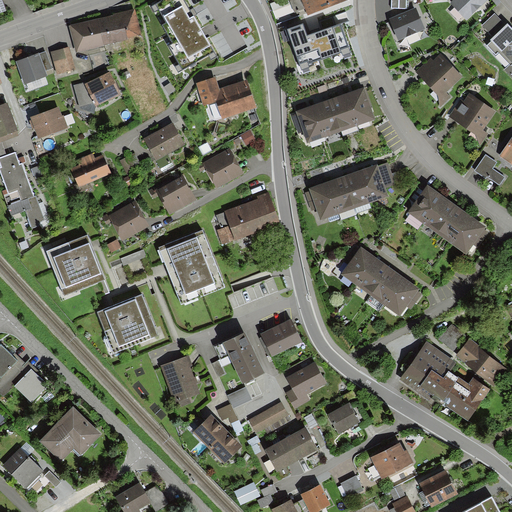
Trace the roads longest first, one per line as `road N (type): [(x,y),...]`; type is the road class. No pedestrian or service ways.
road 1 (residential): [(250,0),(269,50),(278,164),(302,299),(322,347),(511,478)]
road 2 (residential): [(511,222),(412,138),(375,59),(366,0)]
road 3 (residential): [(3,317),(149,455)]
